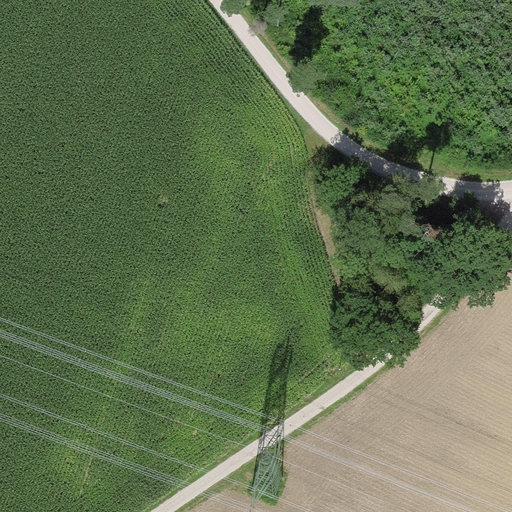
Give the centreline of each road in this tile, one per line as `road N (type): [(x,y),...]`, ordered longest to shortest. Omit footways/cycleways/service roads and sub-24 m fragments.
road 1 (track): [(163,511),(374,366),(503,223),(511,193)]
road 2 (track): [(511,190),(445,190),(379,164),(324,125),(220,0)]
